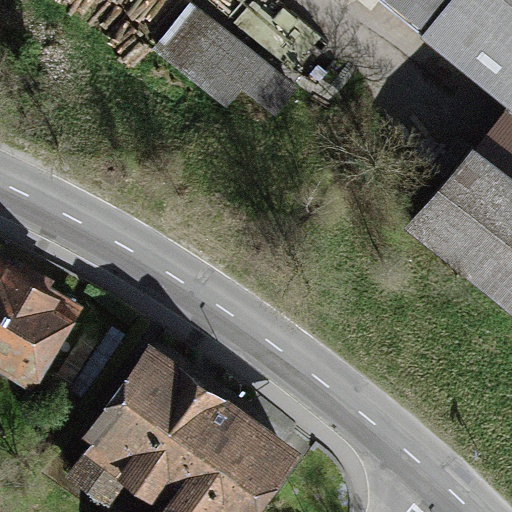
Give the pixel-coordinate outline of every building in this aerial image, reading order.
[(277,106),(321,52),(256,0),(194,0),(157,46),(224,100),(242,79),(277,106)] [(511,0),(391,0),(511,97),(511,0)] [(511,177),(472,145),(411,221),(511,301),(511,177)] [(38,370),(45,360),(45,351),(72,307),(0,263),(0,360),(3,362),(7,371),(16,376),(25,376),(29,379),(31,375),(38,370)] [(99,426),(102,428),(73,471),(108,496),(125,471),(167,501),(159,511),(234,511),(282,445),(151,351),(99,426)]
